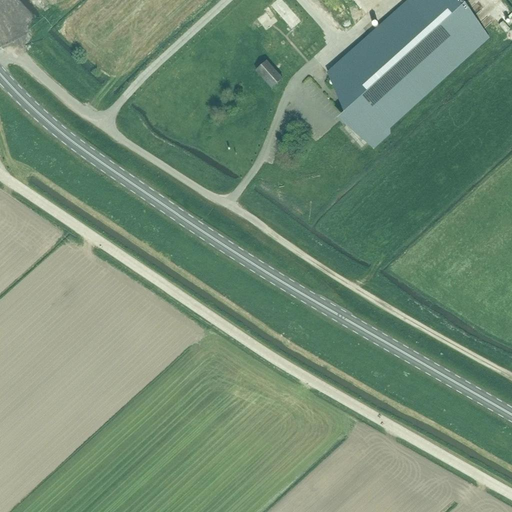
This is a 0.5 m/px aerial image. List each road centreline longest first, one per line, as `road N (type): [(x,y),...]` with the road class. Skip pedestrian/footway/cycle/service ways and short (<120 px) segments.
road 1 (primary): [(511,416),(133,186),(58,132),(0,75)]
road 2 (unclassified): [(511,495),(263,352),(0,175)]
road 3 (unclassified): [(0,57),(16,57),(114,135),(265,228)]
road 4 (track): [(511,376),(265,228)]
